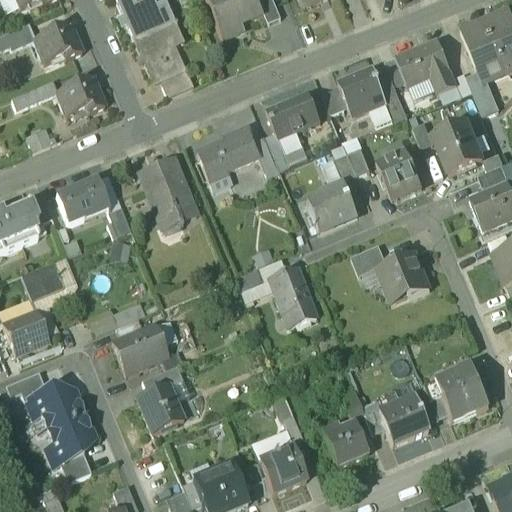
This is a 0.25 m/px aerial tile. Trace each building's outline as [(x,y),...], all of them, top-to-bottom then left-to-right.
[(55,0),(13,0),(20,16),(39,7),(41,12),(58,5),(55,0)] [(155,10),(150,0),(113,0),(133,45),(173,27),(164,6),(155,10)] [(256,0),(208,0),(204,2),(222,45),(239,38),(236,31),(264,19),(259,7),(256,0)] [(300,0),(305,11),(330,0),(300,0)] [(272,1),(259,7),(264,19),(268,29),(281,24),(272,1)] [(511,22),(508,14),(460,35),(476,72),(502,61),(508,75),(511,73),(511,22)] [(173,27),(133,45),(154,91),(159,88),(185,77),(174,52),(183,48),(173,27)] [(3,41),(0,42),(0,54),(8,52),(9,55),(32,46),(33,45),(27,31),(3,41)] [(33,45),(32,46),(42,70),(61,62),(63,67),(80,60),(69,31),(33,45)] [(437,43),(395,61),(405,86),(408,92),(430,83),(437,100),(457,91),(437,43)] [(405,86),(395,61),(383,66),(390,83),(393,91),(405,86)] [(374,74),(338,89),(347,113),(351,122),(385,109),(386,109),(379,91),(381,90),(380,87),(374,74)] [(482,75),(466,82),(482,120),(498,113),(482,75)] [(185,77),(159,88),(167,104),(192,93),(185,77)] [(390,83),(380,87),(381,90),(379,91),(386,109),(385,109),(393,130),(407,125),(393,91),(390,83)] [(55,98),(54,99),(64,123),(83,116),(84,120),(103,113),(91,84),(55,98)] [(51,88),(9,105),(14,116),(54,99),(55,98),(51,88)] [(339,93),(321,100),(329,121),(347,113),(339,93)] [(308,101),(266,119),(275,141),(278,146),(320,129),(308,101)] [(451,113),(423,121),(426,134),(455,127),(451,113)] [(466,126),(431,139),(448,181),(482,167),(466,126)] [(424,130),(412,135),(421,158),(433,152),(424,130)] [(24,140),(29,157),(52,149),(47,133),(24,140)] [(247,135),(229,142),(230,146),(197,160),(208,188),(225,181),(224,178),(258,164),(259,164),(253,150),(247,135)] [(278,146),(275,141),(265,146),(279,179),(290,174),(278,146)] [(279,179),(265,146),(253,150),(259,164),(258,164),(266,184),(279,179)] [(361,157),(348,163),(357,184),(370,179),(361,157)] [(407,159),(377,171),(391,207),(422,194),(407,159)] [(348,163),(335,168),(343,190),(357,184),(348,163)] [(172,166),(139,180),(163,238),(178,232),(179,234),(182,233),(180,229),(195,222),(172,166)] [(502,173),(478,183),(483,197),(508,187),(502,173)] [(96,186),(56,203),(68,230),(69,230),(83,224),(82,223),(107,212),(96,186)] [(511,197),(510,191),(469,208),(482,238),(511,225),(511,197)] [(346,193),(316,205),(318,210),(307,215),(317,238),(335,230),(334,229),(357,220),(346,193)] [(41,202),(31,207),(40,228),(51,224),(41,202)] [(0,258),(37,244),(31,230),(36,228),(28,208),(0,219),(0,258)] [(120,214),(108,219),(118,243),(130,238),(120,214)] [(68,230),(56,236),(68,264),(81,258),(69,230),(68,230)] [(380,252),(351,264),(359,284),(376,277),(376,275),(387,270),(380,252)] [(511,253),(491,262),(505,295),(506,295),(511,292),(511,253)] [(252,258),(256,270),(268,267),(264,254),(252,258)] [(387,270),(376,275),(376,277),(382,290),(383,290),(390,307),(407,300),(409,305),(430,296),(415,259),(387,270)] [(52,270),(19,284),(30,310),(63,296),(52,270)] [(294,274),(266,286),(287,335),(315,323),(294,274)] [(257,276),(234,285),(240,298),(263,289),(257,276)] [(34,319),(0,333),(13,364),(47,350),(34,319)] [(139,325),(117,334),(121,344),(143,335),(139,325)] [(154,332),(112,350),(125,382),(168,365),(154,332)] [(473,372),(434,388),(439,401),(447,421),(450,427),(489,411),(473,372)] [(175,374),(141,389),(146,402),(168,393),(168,394),(181,389),(175,374)] [(38,380),(4,394),(9,406),(20,401),(23,410),(31,406),(31,405),(45,399),(38,380)] [(146,402),(136,406),(151,442),(183,428),(168,394),(168,393),(146,402)] [(59,407),(54,395),(45,399),(31,405),(31,406),(45,439),(83,422),(74,400),(59,407)] [(424,395),(410,401),(411,406),(413,405),(419,422),(432,416),(428,406),(424,395)] [(389,399),(376,405),(373,408),(374,409),(373,409),(373,410),(377,420),(398,411),(393,400),(389,399)] [(283,400),(271,405),(281,427),(292,422),(283,400)] [(360,415),(354,400),(340,406),(349,426),(362,421),(360,415)] [(447,421),(439,401),(428,406),(432,416),(436,425),(447,421)] [(398,411),(377,420),(384,436),(391,452),(426,437),(419,422),(413,405),(411,406),(398,411)] [(373,410),(360,415),(362,421),(371,441),(384,436),(377,420),(373,410)] [(83,422),(45,439),(59,472),(82,462),(78,451),(93,445),(83,422)] [(292,422),(281,427),(286,439),(291,450),(302,445),(292,422)] [(353,431),(322,444),(335,474),(365,461),(353,431)] [(286,439),(251,454),(258,469),(293,455),(291,450),(286,439)] [(293,455),(258,469),(271,501),(306,487),(293,455)] [(82,462),(59,472),(67,491),(90,481),(82,462)] [(230,472),(192,488),(192,489),(201,511),(244,511),(246,511),(230,472)] [(511,511),(511,487),(487,498),(493,511),(511,511)] [(192,489),(181,493),(183,498),(188,511),(200,511),(201,511),(192,489)] [(133,511),(126,493),(112,499),(117,511),(133,511)] [(60,511),(54,496),(42,501),(46,511),(60,511)] [(188,511),(183,498),(166,506),(168,511),(188,511)]
